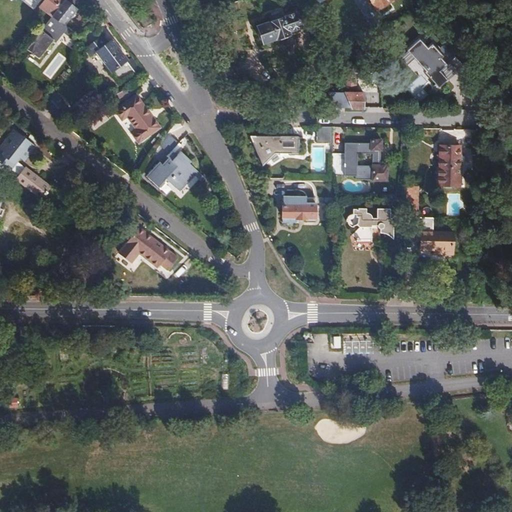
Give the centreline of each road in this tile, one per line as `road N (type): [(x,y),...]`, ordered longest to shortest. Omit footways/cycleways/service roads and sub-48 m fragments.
road 1 (residential): [(0,91),(218,261),(255,273)]
road 2 (residential): [(443,120),(204,117)]
road 3 (residential): [(233,313),(0,310)]
road 4 (residential): [(511,315),(281,315)]
road 5 (unclassified): [(204,117),(251,236),(255,273)]
